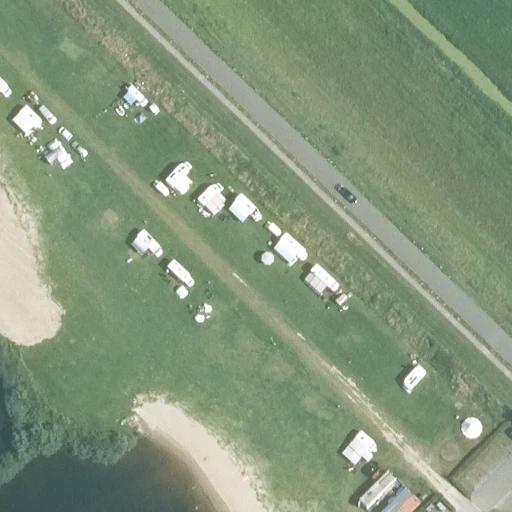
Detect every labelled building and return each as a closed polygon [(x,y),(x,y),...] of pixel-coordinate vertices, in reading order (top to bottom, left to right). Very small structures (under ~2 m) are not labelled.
[(354,423),(365,410),(358,404),(346,416),(354,423)] [(471,447),(501,424),(494,414),(464,438),(471,447)] [(474,475),(488,462),(498,472),(509,461),(488,439),(463,464),(474,475)] [(334,454),(325,465),(336,474),(345,463),(334,454)] [(441,458),(427,469),(437,482),(451,471),(441,458)]
